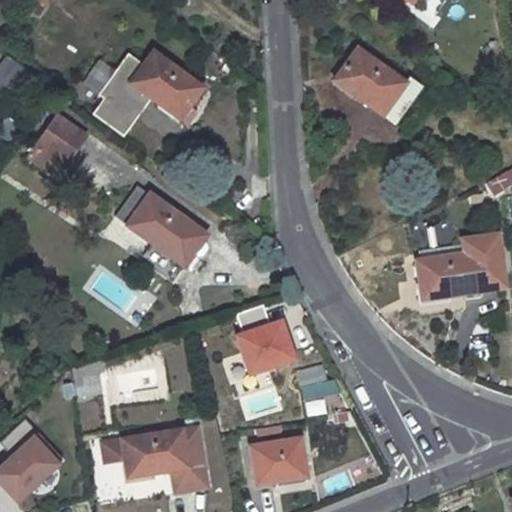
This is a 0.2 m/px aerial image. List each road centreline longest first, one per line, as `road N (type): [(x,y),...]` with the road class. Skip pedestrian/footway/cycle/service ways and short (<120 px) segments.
road 1 (residential): [(280,0),(294,222),(358,346)]
road 2 (residential): [(358,346),(435,396),(511,426)]
road 3 (residential): [(358,346),(424,482)]
